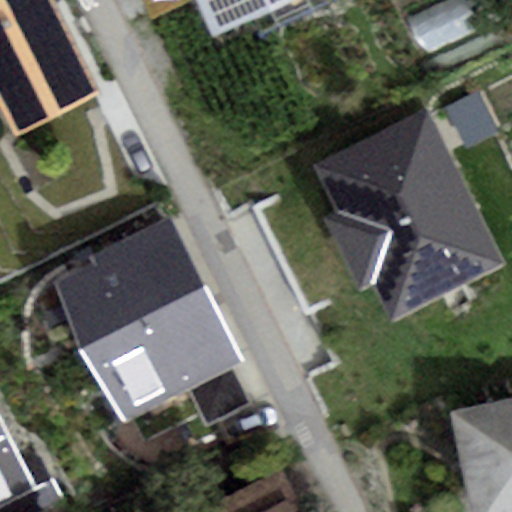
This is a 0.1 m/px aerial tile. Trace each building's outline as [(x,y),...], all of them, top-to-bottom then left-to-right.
[(0,0),(0,105),(17,137),(102,91),(52,0),(0,0)] [(192,0),(142,0),(152,19),(192,0)] [(195,0),(213,38),(295,0),(195,0)] [(478,91),(446,108),(468,149),(500,132),(478,91)] [(428,108),(314,163),(319,175),(337,211),(326,217),(362,291),(374,284),(391,320),(504,265),(428,108)] [(337,211),(319,175),(251,208),(306,318),(362,291),(326,217),(337,211)] [(242,361),(172,216),(90,255),(94,262),(55,281),(122,418),(190,385),(207,421),(246,402),(229,368),(242,361)] [(511,511),(511,399),(450,411),(468,511),(511,511)] [(0,414),(0,507),(39,488),(0,414)] [(204,511),(293,511),(291,507),(300,502),(282,470),(203,511),(204,511)]
